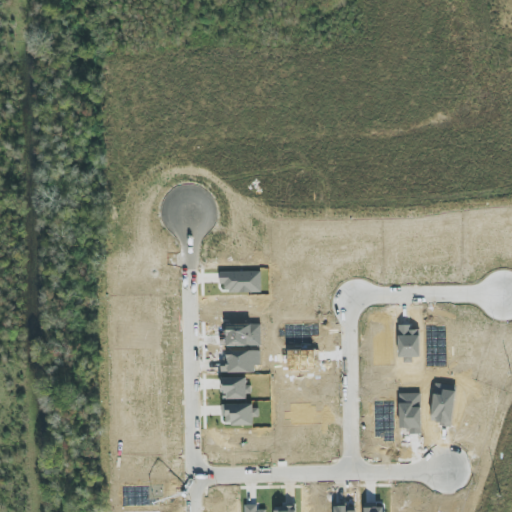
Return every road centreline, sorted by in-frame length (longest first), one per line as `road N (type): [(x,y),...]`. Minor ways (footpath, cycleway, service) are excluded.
road 1 (residential): [(348,472),(351,302),(373,294),(502,294)]
road 2 (residential): [(192,511),(184,213)]
road 3 (residential): [(191,473),(444,471)]
